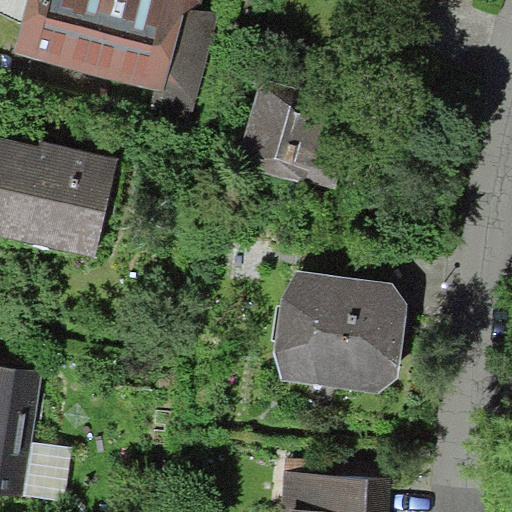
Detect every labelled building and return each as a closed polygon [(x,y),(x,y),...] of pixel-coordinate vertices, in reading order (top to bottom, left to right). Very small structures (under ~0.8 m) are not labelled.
[(29,0),(15,52),(151,88),(175,0),(189,0),(190,0),(29,0)] [(303,175),(329,183),(349,113),(313,103),(304,95),(295,98),(263,89),(263,88),(258,86),(238,158),(243,160),(243,158),(276,168),(279,176),(295,180),(303,175)] [(0,229),(86,249),(105,165),(38,150),(37,156),(0,147),(0,229)] [(386,366),(389,342),(393,314),(396,307),(383,290),(295,278),(286,300),(279,350),(282,374),(370,386),(387,373),(386,366)] [(31,377),(0,371),(0,488),(14,491),(14,490),(6,489),(12,452),(20,453),(31,377)] [(380,511),(383,481),(318,477),(316,511),(306,511),(286,511),(380,511)]
